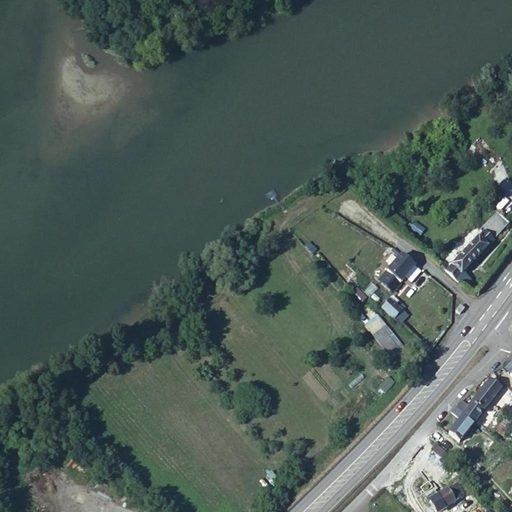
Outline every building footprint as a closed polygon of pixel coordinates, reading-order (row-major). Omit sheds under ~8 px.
[(486,227),(483,224),(481,222),(478,225),(476,223),(472,228),(479,235),(486,227)] [(467,233),(431,274),(439,280),(448,278),(472,251),(475,253),(482,246),(467,233)] [(386,273),(400,285),(405,279),(414,268),(399,256),(399,258),(386,273)] [(420,273),(414,268),(405,279),(411,284),(420,273)] [(400,303),(393,298),(382,310),(395,321),(402,312),(397,307),(400,303)] [(455,309),(460,314),(464,309),(459,304),(455,309)] [(362,328),(373,338),(386,325),(368,308),(362,314),(369,321),(362,328)] [(511,366),(511,359),(509,357),(500,366),(506,371),(511,366)] [(380,387),(387,392),(394,382),(388,377),(380,387)] [(499,389),(487,381),(466,408),(462,413),(473,422),(499,389)] [(458,401),(453,407),(462,413),(466,408),(458,401)] [(447,433),(458,442),(473,422),(462,413),(453,407),(449,412),(458,419),(447,433)] [(505,419),(496,430),(503,434),(511,423),(505,419)] [(465,456),(458,451),(453,457),(460,462),(465,456)] [(427,503),(432,511),(452,502),(459,498),(451,487),(445,490),(435,495),(432,497),(427,503)]
